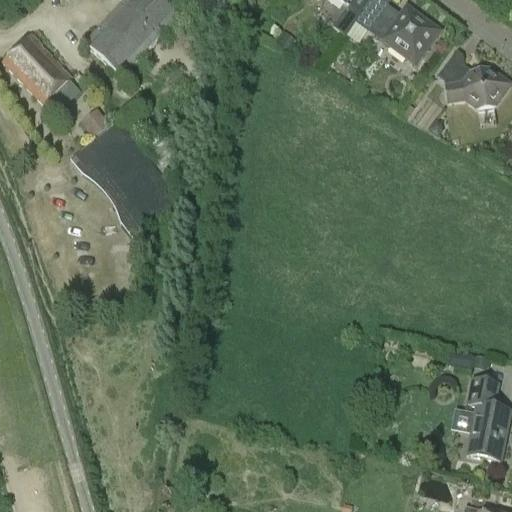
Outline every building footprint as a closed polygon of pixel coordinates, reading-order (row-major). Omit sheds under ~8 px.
[(122,83),(179,21),(155,0),(128,0),(85,48),(122,83)] [(182,3),(177,0),(169,0),(167,4),(176,11),(182,3)] [(356,26),(363,31),(364,30),(370,34),(369,35),(383,45),(415,68),(438,36),(407,13),(401,20),(388,10),(391,5),(384,0),(375,0),(362,18),(356,26)] [(232,9),(225,16),(233,24),(240,17),(232,9)] [(356,26),(362,18),(349,9),(333,31),(346,40),(356,26)] [(215,49),(219,33),(207,30),(203,45),(215,49)] [(287,53),(295,43),(284,34),(276,45),(287,53)] [(44,109),(71,82),(30,39),(3,65),(44,109)] [(488,73),(473,75),(465,70),(463,59),(457,55),(437,82),(444,87),(445,92),(448,108),(464,105),(478,115),(494,112),(511,90),(488,73)] [(96,115),(82,126),(94,142),(108,130),(96,115)] [(435,121),(427,132),(438,139),(443,133),(442,126),(435,121)] [(165,185),(140,153),(119,127),(71,165),(82,179),(91,184),(95,188),(101,193),(107,199),(110,204),(114,210),(117,215),(119,221),(121,228),(133,243),(180,205),(165,185)] [(140,153),(165,185),(183,170),(159,139),(140,153)] [(450,352),(447,365),(469,370),(472,358),(450,352)] [(475,358),(472,369),(487,372),(489,362),(475,358)] [(501,465),(511,414),(494,411),(498,388),(472,382),(467,407),(476,409),(466,458),(501,465)]
